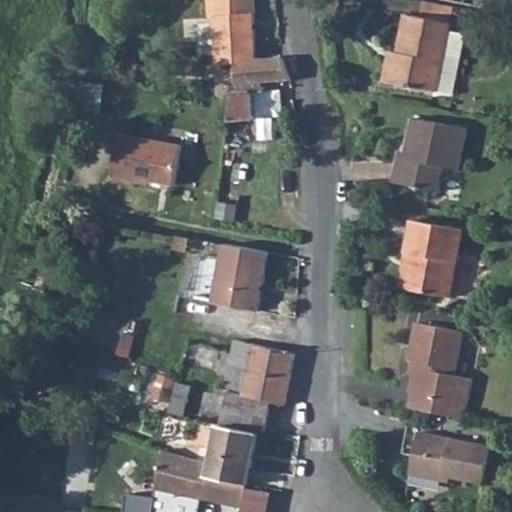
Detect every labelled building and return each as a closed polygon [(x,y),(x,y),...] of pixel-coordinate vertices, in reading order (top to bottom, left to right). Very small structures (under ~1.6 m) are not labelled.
[(211,52),(206,52),(206,63),(231,63),(231,56),(256,56),(256,27),(255,0),(214,0),(215,16),(211,16),(211,52)] [(424,4),(420,21),(450,27),(453,10),(428,5),(424,4)] [(391,66),(388,81),(437,91),(445,55),(451,28),(450,27),(420,21),(409,19),(399,67),(391,66)] [(256,27),(256,56),(264,56),(265,43),(283,44),(281,26),(256,27)] [(461,59),(445,55),(437,91),(454,94),(461,59)] [(231,56),(231,63),(235,108),(235,118),(257,118),(257,81),(294,80),(285,56),(264,56),(256,56),(231,56)] [(406,142),(399,178),(444,190),(449,167),(466,171),(475,129),(416,116),(410,143),(406,142)] [(186,143),(126,133),(119,180),(147,184),(148,180),(177,184),(186,143)] [(416,216),(402,284),(449,295),(463,227),(416,216)] [(275,249),(230,243),(228,256),(216,255),(215,261),(205,260),(199,298),(265,309),(275,249)] [(464,251),(457,292),(473,295),(480,254),(464,251)] [(413,391),(411,407),(463,417),(473,375),(456,372),(465,328),(417,317),(409,357),(417,358),(412,385),(414,387),(414,390),(413,391)] [(232,390),(222,426),(225,427),(257,434),(258,431),(262,433),(266,436),(275,399),(285,402),(297,351),(242,337),(234,369),(229,389),(232,390)] [(216,463),(214,476),(250,485),(262,433),(258,431),(257,434),(225,427),(216,463)] [(425,430),(415,475),(447,481),(448,475),(489,484),(496,445),(425,430)] [(181,442),(178,452),(200,458),(201,451),(181,442)] [(178,452),(168,450),(157,511),(202,511),(205,498),(244,509),(250,485),(214,476),(216,463),(200,458),(178,452)]
